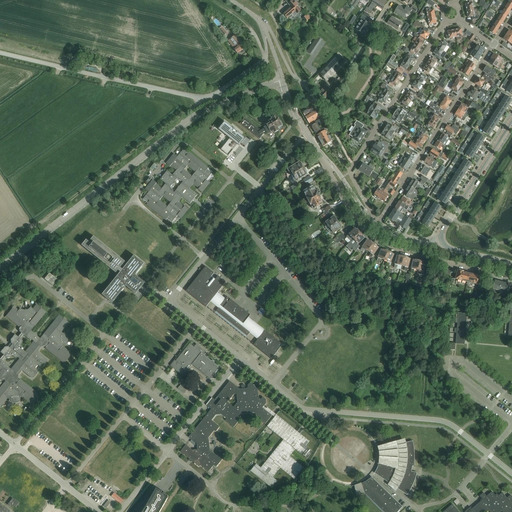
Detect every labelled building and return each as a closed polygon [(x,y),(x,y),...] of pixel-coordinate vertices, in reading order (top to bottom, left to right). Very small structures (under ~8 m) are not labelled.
[(291,15),(295,12),(297,14),(302,11),(298,6),(299,6),(295,2),(295,3),(293,0),(288,4),(290,7),(286,10),(287,11),(284,14),(287,19),(289,17),(290,19),(293,17),(291,15)] [(387,2),(383,0),(373,0),(372,2),(368,9),(366,8),(365,10),(371,14),(372,11),(374,8),(375,9),(377,5),(382,9),(387,2)] [(474,10),(472,1),(469,1),(469,3),(465,4),(467,11),(474,10)] [(412,10),(407,7),(405,10),(398,6),(394,12),(404,18),(406,14),(408,16),(412,10)] [(426,9),(428,18),(435,17),(434,10),(431,11),(430,7),(429,8),(428,7),(426,8),(426,9)] [(505,9),(503,8),(501,10),(503,12),(501,15),(506,18),(509,12),(505,9)] [(467,11),(468,18),(472,17),(473,20),(479,19),(478,15),(475,16),(474,10),(467,11)] [(302,18),(306,22),(311,18),(307,14),(302,18)] [(362,16),(363,16),(361,15),(359,18),(360,19),(362,20),(356,30),(363,35),(370,25),(368,24),(370,21),(362,16)] [(506,18),(501,15),(499,17),(497,16),(495,19),(502,24),(506,18)] [(401,23),(391,17),(387,24),(397,30),(401,23)] [(436,23),(435,17),(428,18),(429,27),(432,26),(432,24),(436,23)] [(502,24),(495,19),(494,22),(495,23),(494,26),(498,29),(502,24)] [(498,29),(494,26),(491,30),(489,28),(487,30),(490,32),(494,35),(498,29)] [(219,30),(224,36),(227,34),(222,27),(219,30)] [(426,40),(430,34),(426,32),(427,30),(424,28),(419,36),(426,40)] [(456,37),(464,36),(464,33),(462,33),(461,29),(454,30),(456,37)] [(456,37),(454,30),(448,31),(448,35),(446,35),(447,39),(456,37)] [(244,49),(240,44),(237,40),(234,36),(228,41),(234,48),(234,49),(238,54),(244,49)] [(317,37),(307,52),(312,56),(322,40),(317,37)] [(424,42),(423,41),(424,40),(420,37),(415,45),(421,48),(424,42)] [(448,44),(444,41),(443,43),(441,42),(438,48),(443,51),(448,44)] [(421,48),(415,45),(410,52),(414,54),(415,53),(417,54),(421,48)] [(485,50),(477,46),(474,50),(481,55),(485,50)] [(443,51),(438,48),(434,54),(435,55),(434,56),(439,59),(443,51)] [(481,55),(474,50),(471,56),(478,60),(481,55)] [(413,59),(412,58),(413,56),(409,54),(404,61),(410,65),(413,59)] [(504,63),(501,62),(503,59),(494,54),(491,58),(503,66),(504,63)] [(328,65),(320,74),(327,81),(336,73),(335,73),(346,62),(339,55),(328,66),(328,65)] [(437,61),(433,58),(432,60),(431,59),(427,64),(433,68),(437,61)] [(503,69),(504,67),(503,66),(491,58),(489,63),(497,68),(498,66),(503,69)] [(476,65),(471,62),(468,60),(466,63),(469,64),(467,67),(472,71),(476,65)] [(94,61),(93,66),(109,70),(109,71),(104,70),(103,73),(113,75),(115,67),(110,66),(111,65),(94,61)] [(410,65),(404,61),(399,69),(403,71),(405,70),(406,71),(410,65)] [(433,68),(427,64),(423,70),(425,71),(424,73),(428,75),(433,68)] [(472,71),(467,67),(465,71),(462,69),(461,71),(463,73),(468,77),(472,71)] [(493,71),(487,67),(485,69),(484,70),(484,71),(483,72),(485,73),(483,77),(487,80),(490,82),(496,72),(493,71)] [(403,75),(401,74),(402,73),(398,70),(397,73),(394,71),(391,76),(394,78),(399,81),(403,75)] [(427,77),(423,74),(422,76),(420,75),(416,81),(422,85),(427,77)] [(464,82),(457,77),(454,83),(461,87),(464,82)] [(399,81),(394,78),(389,85),(393,88),(394,86),(396,87),(399,81)] [(479,78),(475,84),(478,86),(477,89),(486,95),(488,93),(484,90),(486,87),(486,86),(487,84),(479,78)] [(422,85),(416,81),(412,87),(414,88),(413,89),(417,92),(422,85)] [(461,87),(454,83),(450,89),(457,93),(461,87)] [(333,92),(327,86),(320,92),(325,98),(333,92)] [(392,92),(391,91),(392,89),(388,87),(383,94),(389,98),(392,92)] [(479,93),(474,89),(471,93),(470,92),(467,96),(475,101),(478,96),(480,97),(481,96),(487,100),(489,97),(480,91),(479,93)] [(416,94),(412,91),(411,93),(409,92),(406,97),(411,101),(416,94)] [(378,96),(380,98),(378,102),(382,104),(383,103),(385,104),(389,98),(383,94),(380,92),(378,96)] [(311,99),(307,93),(302,96),(306,103),(311,99)] [(453,100),(446,96),(442,102),(449,106),(453,100)] [(511,100),(506,96),(503,101),(509,105),(511,100)] [(411,101),(406,97),(402,103),(403,104),(402,106),(407,108),(411,101)] [(509,105),(503,101),(499,106),(505,110),(509,105)] [(382,109),(371,102),(369,105),(371,106),(370,109),(378,114),(382,109)] [(440,109),(445,112),(449,106),(442,102),(440,105),(437,103),(436,105),(431,103),(429,106),(438,111),(440,109)] [(473,102),(470,106),(480,113),(483,109),(473,102)] [(309,108),(303,112),(305,116),(314,112),(313,110),(317,108),(313,103),(310,105),(311,107),(309,108)] [(471,109),(462,104),(458,110),(465,114),(467,110),(470,112),(471,109)] [(505,110),(499,106),(496,111),(502,115),(505,110)] [(440,113),(430,107),(428,111),(433,114),(433,113),(438,116),(440,113)] [(409,115),(398,108),(395,114),(403,119),(405,116),(407,118),(409,115)] [(378,114),(370,109),(368,111),(366,110),(364,113),(375,119),(378,114)] [(465,114),(458,110),(455,115),(464,121),(465,119),(463,117),(465,114)] [(319,118),(315,111),(314,112),(305,116),(310,125),(315,122),(314,121),(319,118)] [(502,115),(496,111),(493,116),(499,120),(502,115)] [(403,119),(395,114),(392,119),(402,126),(404,123),(402,121),(403,119)] [(441,119),(434,114),(430,120),(437,124),(441,119)] [(280,121),(276,116),(268,120),(270,124),(264,127),(265,128),(260,131),(244,119),(245,119),(244,119),(240,125),(235,121),(262,142),(259,139),(264,133),(263,133),(266,131),(268,134),(273,131),(274,133),(279,131),(281,131),(283,130),(283,128),(282,126),(282,125),(282,124),(281,123),(280,122),(280,121)] [(499,120),(493,116),(490,122),(496,125),(499,120)] [(437,124),(430,120),(426,126),(433,130),(437,124)] [(357,121),(355,125),(356,126),(349,135),(353,137),(352,139),(359,143),(363,137),(364,137),(363,137),(366,132),(361,129),(363,126),(357,121)] [(245,138),(225,122),(218,129),(230,139),(221,150),(228,156),(237,145),(239,146),(245,139),(245,138)] [(316,124),(315,122),(310,125),(311,127),(315,134),(324,129),(322,125),(319,127),(317,123),(316,124)] [(496,125),(490,122),(486,127),(492,131),(496,125)] [(398,130),(388,124),(385,129),(393,135),(394,132),(396,133),(398,130)] [(460,130),(453,126),(451,128),(448,126),(445,131),(447,132),(446,134),(450,137),(453,133),(457,135),(460,130)] [(492,131),(486,127),(483,132),(489,136),(492,131)] [(422,133),(418,139),(425,143),(428,137),(424,135),(426,131),(422,128),(419,132),(422,133)] [(393,135),(385,129),(381,135),(391,141),(393,138),(391,137),(393,135)] [(329,136),(326,130),(317,136),(320,141),(329,136)] [(449,139),(443,134),(438,142),(443,145),(443,144),(446,146),(450,139),(453,141),(452,142),(459,147),(461,144),(450,137),(449,139)] [(485,139),(479,135),(476,140),(482,144),(485,139)] [(332,141),(329,136),(320,141),(323,147),(332,141)] [(411,141),(408,145),(416,149),(418,146),(421,148),(425,143),(418,139),(416,142),(414,141),(413,142),(411,141)] [(482,144),(476,140),(473,145),(478,149),(482,144)] [(438,142),(437,141),(434,147),(439,150),(441,147),(444,149),(446,147),(443,145),(438,142)] [(371,151),(373,152),(373,153),(375,155),(376,154),(378,156),(382,150),(384,151),(387,147),(379,142),(378,145),(376,144),(373,148),(372,148),(371,150),(371,151)] [(478,149),(473,145),(469,150),(475,154),(478,149)] [(440,154),(433,149),(429,155),(436,160),(438,156),(446,161),(449,157),(444,153),(443,154),(441,153),(440,154)] [(189,153),(188,154),(183,150),(182,152),(178,157),(174,154),(166,164),(170,167),(171,166),(177,170),(173,176),(167,171),(160,180),(166,184),(162,189),(156,184),(157,183),(153,180),(145,190),(149,193),(145,197),(143,200),(148,203),(147,205),(166,220),(167,219),(172,223),(177,216),(181,219),(189,209),(185,206),(184,207),(178,203),(182,197),(190,204),(197,195),(189,189),(193,184),(199,189),(198,190),(202,193),(210,183),(206,180),(210,176),(212,174),(207,170),(208,168),(198,160),(191,169),(196,173),(192,176),(189,173),(182,181),(183,182),(180,186),(178,187),(178,188),(175,193),(173,192),(167,200),(171,203),(167,207),(160,200),(163,197),(167,200),(173,192),(173,191),(173,190),(171,188),(170,187),(172,184),(175,184),(175,182),(177,179),(178,179),(180,181),(182,181),(188,173),(184,170),(187,166),(191,169),(198,160),(189,153)] [(475,154),(469,150),(466,155),(472,159),(475,154)] [(408,160),(403,156),(397,165),(406,171),(414,159),(410,157),(408,160)] [(438,163),(428,157),(425,162),(428,164),(427,165),(434,169),(438,163)] [(471,164),(465,160),(462,165),(468,169),(471,164)] [(305,168),(303,165),(301,164),(300,162),(287,170),(291,176),(305,168)] [(368,167),(363,164),(359,171),(364,174),(368,167)] [(431,170),(423,165),(418,172),(427,177),(431,170)] [(468,169),(462,165),(459,170),(465,174),(468,169)] [(374,170),(368,167),(364,174),(369,177),(374,170)] [(307,171),(305,168),(291,176),(295,182),(296,182),(296,183),(300,181),(299,180),(307,175),(306,173),(306,172),(307,171)] [(465,174),(459,170),(455,175),(461,179),(465,174)] [(391,180),(397,183),(400,178),(395,175),(391,180)] [(422,175),(420,178),(431,185),(433,183),(422,175)] [(461,179),(455,175),(452,180),(458,184),(461,179)] [(391,180),(389,179),(382,190),(379,188),(378,189),(374,196),(379,199),(391,180)] [(391,180),(379,199),(384,203),(389,196),(385,193),(390,185),(394,188),(397,183),(391,180)] [(419,184),(419,183),(416,181),(416,182),(413,180),(409,186),(415,190),(416,188),(419,189),(420,187),(418,185),(419,184)] [(458,184),(452,180),(449,185),(455,189),(458,184)] [(455,189),(449,185),(446,191),(452,194),(455,189)] [(415,190),(409,186),(406,192),(404,195),(412,201),(418,192),(415,190)] [(319,195),(320,193),(319,191),(317,190),(316,191),(313,187),(310,188),(307,190),(304,192),(307,196),(306,197),(309,201),(319,195)] [(452,194),(446,191),(442,196),(448,200),(452,194)] [(323,204),(321,201),(322,200),(319,195),(309,201),(307,202),(309,206),(311,205),(314,210),(315,209),(316,208),(317,208),(320,206),(323,204)] [(448,200),(442,196),(439,201),(445,205),(448,200)] [(406,204),(409,206),(411,202),(403,197),(401,201),(400,201),(397,205),(406,211),(407,211),(403,209),(406,204)] [(441,207),(435,203),(431,209),(438,213),(441,207)] [(406,211),(397,205),(394,209),(401,214),(402,211),(405,213),(406,211)] [(401,214),(394,209),(389,218),(395,222),(396,220),(402,223),(400,226),(405,230),(411,220),(406,217),(401,214)] [(438,213),(431,209),(428,214),(434,218),(438,213)] [(434,218),(428,214),(425,219),(431,223),(434,218)] [(338,222),(334,216),(326,223),(324,224),(328,229),(338,222)] [(431,223),(425,219),(422,224),(428,228),(431,223)] [(328,229),(332,235),(334,234),(342,228),(338,222),(328,229)] [(360,233),(357,230),(355,229),(346,237),(348,239),(351,242),(360,233)] [(344,235),(342,233),(335,239),(333,240),(335,242),(336,242),(336,241),(344,235)] [(360,233),(351,242),(349,243),(346,247),(350,251),(353,249),(355,252),(356,251),(358,253),(359,250),(358,249),(360,246),(358,244),(364,238),(363,237),(363,236),(360,233)] [(337,244),(341,241),(345,238),(344,235),(336,241),(336,242),(337,244)] [(125,262),(97,239),(94,243),(92,245),(87,240),(82,246),(116,273),(118,271),(121,273),(102,295),(112,303),(126,286),(135,294),(136,294),(145,283),(135,275),(144,264),(134,256),(123,270),(121,268),(125,262)] [(373,244),(370,241),(369,242),(367,240),(360,251),(363,252),(365,249),(368,251),(373,244)] [(378,248),(376,247),(377,246),(373,244),(368,251),(371,253),(369,257),(371,258),(378,248)] [(388,252),(384,250),(384,251),(381,250),(377,261),(379,263),(381,259),(384,260),(388,252)] [(394,255),(392,254),(388,252),(384,260),(388,261),(386,265),(389,267),(394,255)] [(404,257),(400,256),(399,257),(397,256),(394,268),(397,269),(398,265),(402,266),(404,257)] [(402,266),(405,267),(404,271),(407,271),(410,259),(408,259),(408,258),(404,257),(402,266)] [(420,261),(416,260),(416,261),(413,260),(411,272),(414,273),(415,269),(418,270),(420,261)] [(418,270),(422,271),(421,275),(424,276),(426,263),(424,263),(424,262),(420,261),(418,270)] [(206,267),(206,268),(187,291),(186,291),(187,291),(206,307),(211,301),(219,308),(216,311),(216,312),(247,336),(250,333),(258,339),(253,345),(254,345),(271,359),(279,350),(283,345),(282,345),(265,331),(256,325),(248,318),(250,315),(227,297),(225,300),(217,293),(226,283),(226,282),(225,283),(218,277),(218,276),(209,287),(206,284),(214,273),(213,274),(206,267)] [(469,273),(464,272),(458,270),(455,279),(467,282),(468,279),(469,273)] [(52,285),(56,279),(49,273),(44,279),(52,285)] [(480,276),(469,273),(468,279),(467,282),(478,285),(480,276)] [(501,282),(495,281),(494,282),(491,281),(489,289),(493,290),(493,289),(499,291),(501,282)] [(511,286),(508,286),(508,284),(501,282),(499,291),(506,293),(505,294),(509,295),(511,286)] [(2,357),(0,359),(0,377),(4,380),(6,382),(2,386),(0,388),(0,406),(7,398),(9,400),(9,401),(8,402),(10,402),(11,403),(12,403),(14,404),(15,404),(15,406),(15,404),(16,403),(18,403),(19,402),(20,401),(21,400),(21,399),(20,399),(22,396),(31,404),(34,401),(36,398),(38,395),(29,388),(29,387),(24,383),(24,384),(19,380),(18,380),(18,377),(18,376),(21,372),(22,371),(23,371),(22,371),(30,378),(34,377),(37,373),(36,370),(35,369),(35,368),(36,369),(38,366),(37,366),(37,365),(39,367),(43,366),(46,362),(45,359),(38,353),(37,351),(41,347),(42,347),(45,347),(46,347),(45,348),(50,352),(55,356),(64,363),(67,360),(69,357),(71,355),(62,347),(64,345),(65,345),(66,346),(66,345),(66,344),(67,343),(67,341),(68,340),(68,339),(70,339),(70,338),(68,339),(67,337),(67,336),(66,335),(65,334),(65,333),(64,333),(63,333),(63,334),(60,332),(68,322),(65,320),(63,318),(59,315),(52,325),(47,330),(48,330),(44,334),(40,339),(36,335),(34,334),(30,331),(34,326),(38,322),(42,317),(42,316),(45,312),(42,309),(40,307),(37,305),(33,310),(30,308),(31,307),(30,307),(30,308),(29,309),(28,310),(27,310),(25,310),(25,304),(25,310),(24,310),(23,310),(22,310),(21,309),(20,308),(19,308),(20,309),(18,311),(13,307),(10,311),(8,313),(6,316),(11,320),(10,320),(15,324),(16,324),(19,327),(20,327),(20,328),(19,329),(20,329),(19,330),(20,332),(21,333),(18,337),(15,335),(10,340),(11,343),(12,345),(9,348),(8,347),(4,347),(0,352),(3,355),(2,357),(4,359),(5,357),(6,358),(10,358),(12,356),(16,359),(17,357),(19,358),(24,351),(23,350),(24,349),(20,345),(22,343),(22,340),(20,339),(23,335),(30,340),(32,340),(34,341),(25,352),(24,351),(19,358),(19,359),(11,369),(9,368),(9,366),(2,361),(4,359),(2,357)] [(219,369),(218,367),(214,364),(214,361),(211,361),(210,360),(203,355),(205,352),(197,344),(194,348),(190,344),(185,350),(176,361),(175,360),(171,366),(173,368),(176,370),(183,376),(192,365),(211,379),(216,379),(215,374),(219,369)] [(244,388),(242,388),(241,389),(240,389),(230,381),(221,392),(215,400),(213,399),(207,406),(211,409),(208,414),(189,437),(197,444),(197,450),(192,450),(186,445),(180,452),(189,459),(189,460),(191,462),(192,461),(199,467),(200,466),(209,472),(214,465),(216,467),(223,459),(218,455),(217,456),(210,451),(209,438),(215,431),(216,432),(220,427),(212,420),(216,415),(222,414),(227,419),(226,421),(234,428),(238,423),(237,421),(243,415),(255,413),(262,419),(261,420),(266,424),(272,416),(263,408),(264,407),(266,404),(266,400),(263,397),(261,400),(259,398),(258,389),(260,387),(258,386),(259,385),(257,383),(256,383),(256,382),(255,382),(254,382),(253,382),(252,382),(251,383),(250,383),(250,384),(249,384),(248,386),(248,387),(247,389),(246,389),(244,388)] [(184,394),(187,390),(181,385),(178,389),(184,394)] [(304,468),(293,459),(290,456),(295,449),(307,459),(312,451),(306,446),(309,441),(276,415),(274,413),(272,411),(267,407),(266,408),(264,407),(263,408),(272,416),(274,417),(275,417),(267,427),(284,440),(261,468),(256,464),(250,471),(272,488),(277,481),(273,477),(280,468),(294,479),(304,468)] [(116,444),(112,440),(106,447),(93,464),(89,469),(108,484),(110,482),(116,474),(120,478),(114,485),(124,493),(138,476),(143,469),(145,467),(116,444)] [(79,488),(82,490),(89,481),(87,479),(79,488)] [(160,511),(168,498),(168,497),(168,496),(168,495),(167,495),(165,493),(164,492),(163,494),(161,493),(156,490),(157,489),(157,488),(143,511),(160,511)] [(7,505),(9,506),(11,504),(16,508),(19,504),(13,498),(7,505)] [(8,511),(9,511),(0,503),(0,511),(8,511)]
